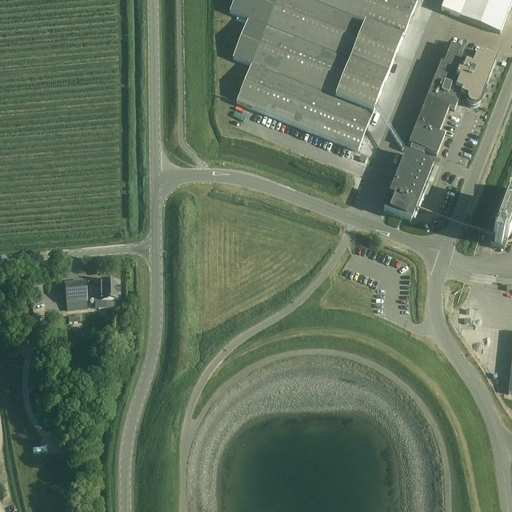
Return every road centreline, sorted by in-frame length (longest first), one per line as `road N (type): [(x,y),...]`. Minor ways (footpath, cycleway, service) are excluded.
road 1 (unclassified): [(187,430),(246,372),(276,358),(353,356),(399,381),(440,432),(450,511)]
road 2 (unclassified): [(187,430),(196,393),(218,361),(312,291),(354,221)]
road 3 (secondary): [(155,248),(154,347),(128,433),(125,511)]
road 4 (unclassified): [(500,447),(474,382),(436,324),(446,254)]
road 5 (unclassified): [(154,175),(245,180),(354,221)]
road 6 (unclassified): [(446,254),(511,80)]
road 7 (secondary): [(154,175),(152,0)]
road 8 (unclassified): [(155,248),(0,259)]
